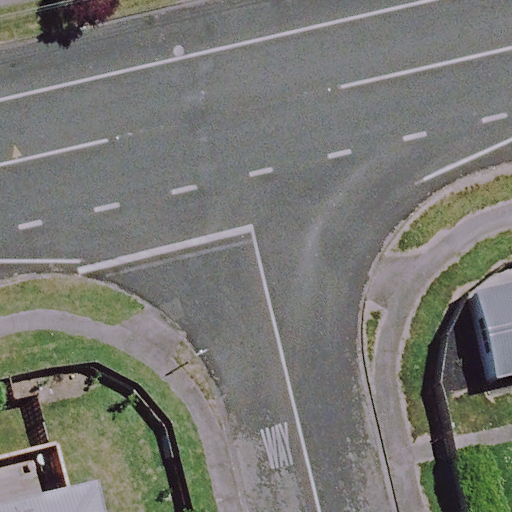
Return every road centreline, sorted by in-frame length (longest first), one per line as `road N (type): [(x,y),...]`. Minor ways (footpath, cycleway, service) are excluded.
road 1 (residential): [(224,108),(316,511)]
road 2 (tertiary): [(224,108),(511,43)]
road 3 (tertiary): [(0,160),(224,108)]
